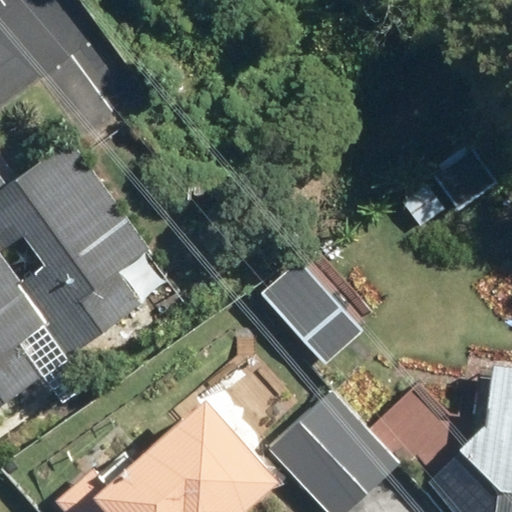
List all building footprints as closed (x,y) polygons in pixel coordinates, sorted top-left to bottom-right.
[(0,255),(52,326),(75,358),(176,285),(73,144),(15,186),(0,165),(0,255)] [(352,308),(303,250),(262,284),(311,343),(352,308)] [(52,326),(0,255),(0,406),(50,370),(30,342),(52,326)] [(511,484),(511,332),(510,332),(508,366),(497,365),(493,420),(465,445),(505,491),(511,484)] [(281,476),(203,389),(111,471),(98,457),(59,493),(76,511),(250,511),(246,508),(281,476)] [(352,511),(401,466),(333,395),(274,451),(332,511),(352,511)]
